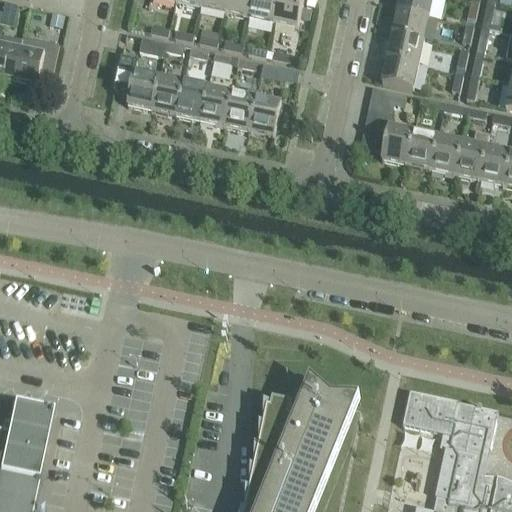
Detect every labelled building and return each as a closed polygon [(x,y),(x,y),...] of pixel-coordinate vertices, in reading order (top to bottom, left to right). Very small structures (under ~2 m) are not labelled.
[(151,0),(151,4),(176,9),(177,0),(151,0)] [(177,0),(176,9),(200,14),(203,0),(177,0)] [(203,0),(200,14),(224,19),(228,0),(203,0)] [(228,0),(224,19),(248,24),(253,0),(228,0)] [(253,0),(248,24),(274,30),(279,0),(253,0)] [(287,0),(279,0),(274,30),(298,35),(305,4),(287,0)] [(402,0),(399,17),(414,20),(429,23),(434,0),(402,0)] [(489,0),(487,11),(495,13),(497,0),(489,0)] [(468,25),(475,27),(476,27),(481,3),(472,2),(468,25)] [(4,19),(2,32),(14,34),(19,11),(6,9),(4,19)] [(399,17),(393,42),(424,48),(429,23),(414,20),(399,17)] [(482,35),(490,37),(494,19),(485,17),(482,35)] [(53,19),(51,31),(63,33),(65,22),(53,19)] [(146,31),(144,39),(169,44),(170,36),(146,31)] [(462,49),(470,51),(474,33),(466,31),(462,49)] [(177,38),(175,45),(175,46),(193,49),(195,41),(177,38)] [(0,85),(15,89),(23,46),(0,41),(0,85)] [(393,42),(388,65),(419,72),(424,48),(393,42)] [(476,59),(477,59),(485,61),(489,43),(480,42),(476,59)] [(201,43),(200,51),(218,55),(219,46),(201,43)] [(23,46),(15,89),(38,94),(41,82),(53,85),(59,52),(23,44),(23,46)] [(165,64),(166,58),(168,50),(143,45),(140,58),(165,64)] [(226,48),(224,56),(242,60),(244,52),(226,48)] [(185,54),(168,50),(166,58),(183,62),(185,54)] [(250,53),(248,61),(266,65),(268,57),(250,53)] [(207,67),(209,59),(191,55),(189,63),(207,67)] [(457,74),(465,76),(469,58),(461,56),(457,74)] [(274,58),(273,66),(290,70),(292,62),(274,58)] [(232,72),(233,64),(216,60),(214,68),(232,72)] [(121,64),(114,98),(131,101),(128,113),(153,118),(160,83),(136,78),(138,67),(121,64)] [(256,77),(257,69),(258,69),(239,65),(238,73),(256,77)] [(388,65),(383,91),(413,98),(419,72),(388,65)] [(475,66),(472,83),(479,85),(483,67),(475,66)] [(297,89),(300,78),(264,71),(261,84),(286,90),(286,88),(287,87),(292,88),(297,89)] [(452,98),(460,100),(463,82),(456,80),(452,98)] [(160,83),(153,118),(178,124),(185,89),(160,83)] [(467,106),(471,107),(475,108),(479,85),(472,83),(467,106)] [(185,89),(178,124),(202,129),(209,94),(185,89)] [(209,94),(202,129),(226,134),(233,99),(209,94)] [(374,95),(371,107),(395,111),(395,112),(403,114),(405,102),(374,95)] [(233,99),(226,134),(251,139),(258,105),(258,104),(257,104),(259,98),(248,96),(247,102),(233,99)] [(258,105),(251,139),(275,144),(283,109),(258,104),(258,105)] [(419,113),(446,118),(448,110),(421,105),(419,113)] [(371,107),(369,118),(392,123),(395,112),(395,111),(371,107)] [(448,110),(446,118),(462,122),(470,124),(471,115),(448,110)] [(283,111),(278,135),(286,137),(291,113),(283,111)] [(471,115),(470,124),(486,127),(488,119),(471,115)] [(369,118),(366,130),(390,135),(390,132),(392,123),(369,118)] [(510,132),(511,124),(494,120),(492,128),(510,132)] [(366,130),(364,142),(387,147),(390,135),(366,130)] [(385,158),(384,158),(382,167),(408,173),(415,138),(390,132),(390,135),(387,147),(385,158)] [(415,138),(408,173),(433,178),(440,143),(415,138)] [(464,148),(457,183),(481,188),(488,153),(487,153),(490,141),(476,138),(473,150),(464,148)] [(364,142),(361,153),(384,158),(385,158),(387,147),(364,142)] [(440,143),(433,178),(457,183),(464,148),(440,143)] [(511,158),(488,153),(481,188),(505,194),(511,158)] [(342,511),(362,421),(355,420),(361,407),(339,407),(339,405),(339,404),(338,403),(338,402),(337,401),(336,400),(335,400),(333,400),(331,400),(330,400),(329,401),(328,402),(312,388),(298,421),(291,419),(293,412),(274,408),(272,413),(251,511),(342,511)] [(410,399),(403,432),(404,433),(405,433),(443,441),(450,442),(447,456),(435,511),(511,511),(511,489),(511,490),(502,486),(496,484),(492,483),(488,483),(486,483),(499,418),(498,418),(496,417),(410,399)] [(0,511),(33,511),(51,436),(55,417),(12,409),(0,406),(0,511)]
